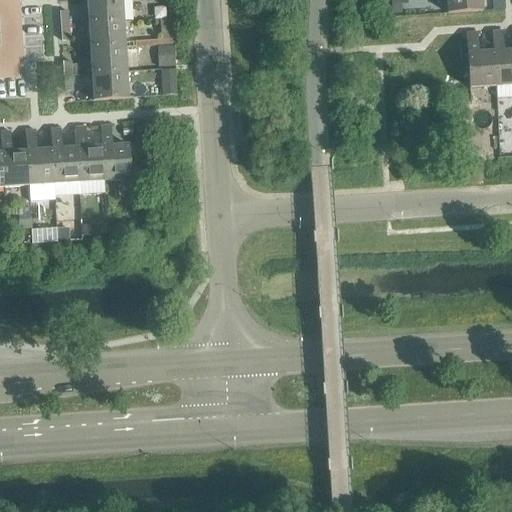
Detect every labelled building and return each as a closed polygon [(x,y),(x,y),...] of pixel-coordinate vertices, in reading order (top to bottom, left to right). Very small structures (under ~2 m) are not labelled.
[(90,0),(86,0),(87,25),(123,23),(121,0),(90,0)] [(399,0),(389,0),(391,14),(401,13),(399,0)] [(480,0),(445,0),(446,14),(482,12),(480,0)] [(491,0),(493,11),(503,11),(502,0),(491,0)] [(59,12),(59,27),(67,26),(66,12),(59,12)] [(87,25),(89,51),(124,48),(123,23),(87,25)] [(67,26),(59,27),(60,41),(68,41),(67,26)] [(494,88),(511,86),(511,51),(502,52),(500,32),(491,32),(492,53),(494,88)] [(468,89),(494,88),(492,53),(477,54),(475,33),(465,34),(468,89)] [(89,51),(91,76),(126,73),(124,48),(89,51)] [(174,48),(157,48),(158,69),(174,68),(174,48)] [(62,63),(63,77),(71,77),(70,62),(62,63)] [(174,71),(160,72),(161,98),(175,97),(174,71)] [(126,73),(91,76),(92,101),(92,102),(128,100),(128,98),(126,73)] [(71,77),(63,77),(64,92),(71,91),(71,77)] [(99,127),(100,147),(101,147),(103,183),(128,181),(128,182),(129,182),(127,145),(126,145),(126,146),(110,147),(109,126),(99,127)] [(74,129),(75,149),(76,149),(78,184),(103,183),(101,147),(100,147),(85,148),(84,128),(74,129)] [(49,130),(50,151),(53,186),(78,184),(76,149),(75,149),(60,150),(59,129),(49,130)] [(24,132),(25,152),(27,187),(53,186),(50,151),(35,151),(34,131),(24,132)] [(0,133),(0,153),(0,154),(2,189),(27,187),(25,152),(10,153),(9,132),(0,133)] [(485,143),(472,144),(472,153),(486,153),(485,143)] [(68,229),(56,230),(57,242),(69,242),(68,229)]
